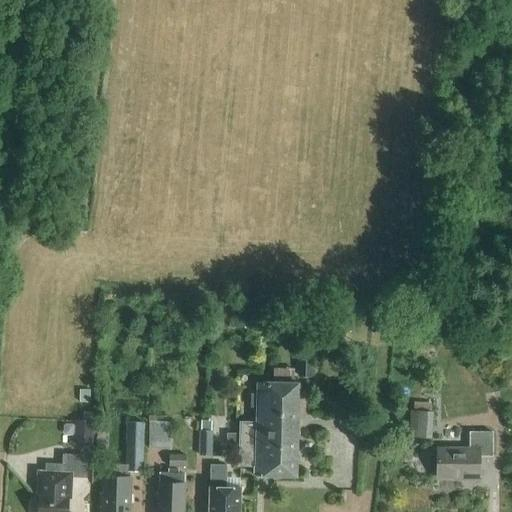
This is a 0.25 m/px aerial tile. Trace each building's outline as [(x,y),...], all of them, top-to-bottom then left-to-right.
[(311,377),(312,352),(298,351),(297,377),(311,377)] [(254,476),(296,478),(298,384),(256,383),(256,395),(251,395),(251,408),(256,408),(256,423),(239,423),(238,467),(254,467),(254,476)] [(349,415),(359,415),(359,405),(349,405),(349,415)] [(407,437),(431,439),(433,413),(409,411),(407,437)] [(77,446),(91,447),(93,413),(83,413),(83,421),(78,421),(77,446)] [(148,448),(169,448),(169,415),(149,415),(148,448)] [(199,456),(212,456),(213,432),(211,432),(211,421),(201,421),(201,432),(199,432),(199,456)] [(141,473),(143,424),(126,423),(126,466),(114,466),(114,477),(102,477),(102,495),(99,497),(99,506),(101,508),(101,511),(129,511),(130,473),(141,473)] [(479,481),(479,457),(491,457),(491,433),(469,433),(469,450),(436,450),(436,478),(462,478),(462,480),(479,481)] [(227,448),(237,448),(237,434),(227,434),(227,448)] [(185,467),(185,454),(168,454),(168,467),(185,467)] [(38,498),(38,501),(35,503),(33,506),(33,510),(33,511),(66,511),(68,500),(71,500),(72,478),(86,479),(87,456),(62,455),(62,465),(45,464),(45,471),(37,471),(35,498),(38,498)] [(238,511),(239,489),(225,489),(225,467),(210,466),(210,488),(209,488),(208,511),(238,511)] [(159,474),(158,483),(157,511),(182,511),(184,484),(184,476),(179,475),(178,475),(178,471),(168,471),(167,474),(159,474)]
